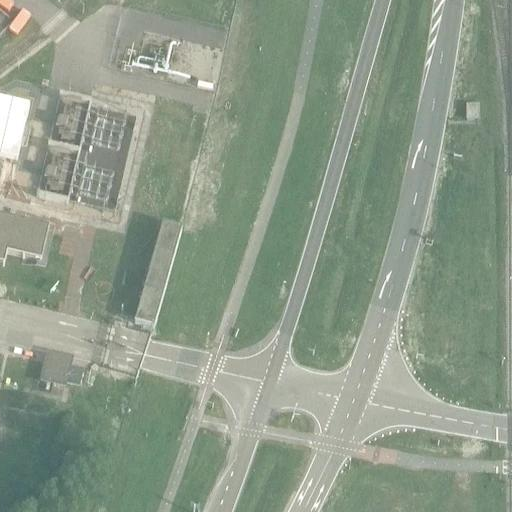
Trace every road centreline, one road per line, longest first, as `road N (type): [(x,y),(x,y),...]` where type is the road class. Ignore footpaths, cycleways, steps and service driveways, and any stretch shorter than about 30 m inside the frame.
road 1 (unclassified): [(352,401),(404,226),(448,0)]
road 2 (unclassified): [(382,0),(268,383)]
road 3 (unclassified): [(511,431),(352,401)]
road 4 (unclassified): [(268,383),(222,511)]
road 5 (unclassified): [(302,511),(352,401)]
